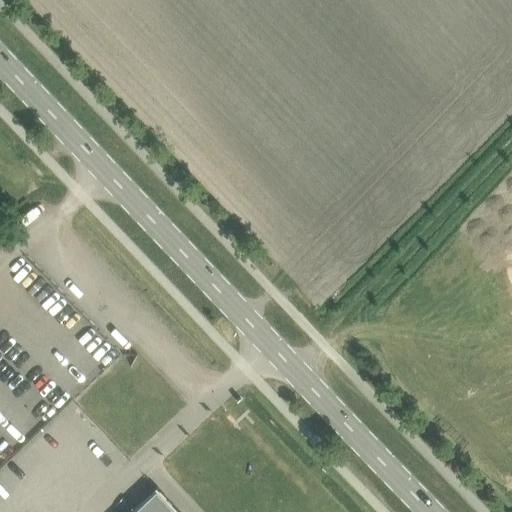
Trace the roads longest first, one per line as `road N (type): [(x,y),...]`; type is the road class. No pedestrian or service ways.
road 1 (tertiary): [(435,511),(0,56)]
road 2 (track): [(511,146),(364,304),(346,334)]
